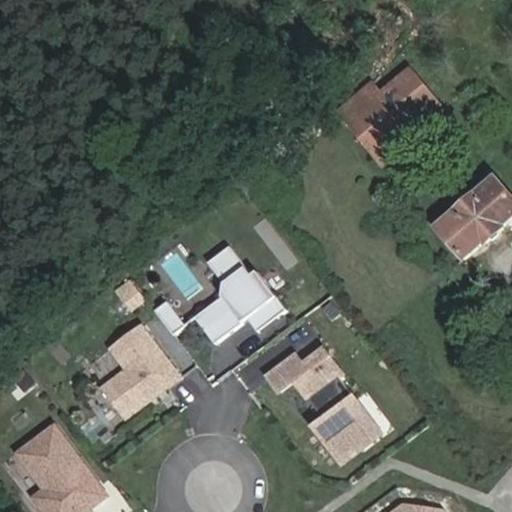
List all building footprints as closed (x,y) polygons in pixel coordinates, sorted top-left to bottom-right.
[(385,167),(448,115),(411,69),(380,94),(373,86),(342,112),(385,167)] [(511,196),(497,179),(469,204),(440,231),(467,260),(487,243),(488,245),(505,230),(504,229),(511,221),(511,196)] [(218,345),(252,321),(261,332),(289,310),(279,299),(281,298),(262,272),(257,276),(250,267),(248,269),(234,248),(212,264),(228,285),(227,297),(228,299),(199,319),(218,345)] [(170,305),(158,314),(176,338),(188,329),(170,305)] [(105,392),(128,423),(183,382),(144,329),(114,352),(130,374),(105,392)] [(312,403),(313,402),(326,419),(314,428),(345,469),(389,435),(359,395),(357,397),(344,380),(349,376),(329,348),(308,363),(300,353),(269,377),(284,396),(298,384),(312,403)] [(91,511),(108,500),(58,431),(22,457),(49,493),(38,501),(46,511),(91,511)]
